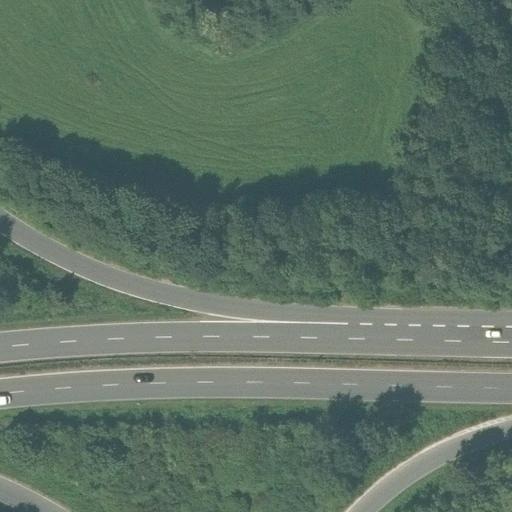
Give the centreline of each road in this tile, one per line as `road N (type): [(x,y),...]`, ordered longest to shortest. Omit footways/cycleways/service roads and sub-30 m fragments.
road 1 (trunk): [(0,394),(179,383),(511,386)]
road 2 (trunk): [(358,338),(140,288),(80,266),(0,219)]
road 3 (trunk): [(358,338),(0,348)]
road 4 (trunk): [(361,511),(438,457),(511,429)]
road 5 (trunk): [(511,341),(358,338)]
